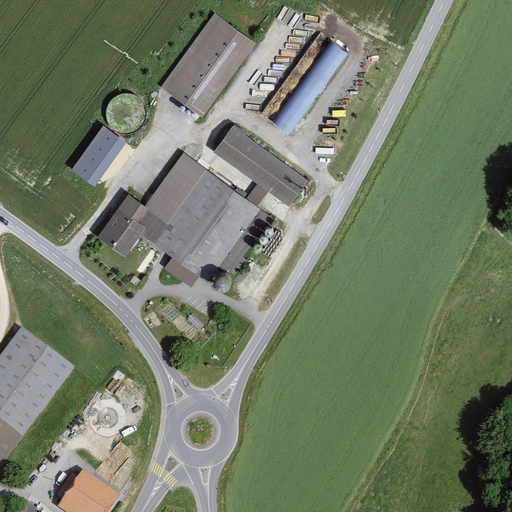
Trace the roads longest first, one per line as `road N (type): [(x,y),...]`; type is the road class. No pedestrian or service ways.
road 1 (secondary): [(217,404),(366,156),(442,0)]
road 2 (tertiary): [(0,209),(123,308),(163,356),(187,402)]
road 3 (unknown): [(123,308),(173,287),(222,299),(266,327)]
